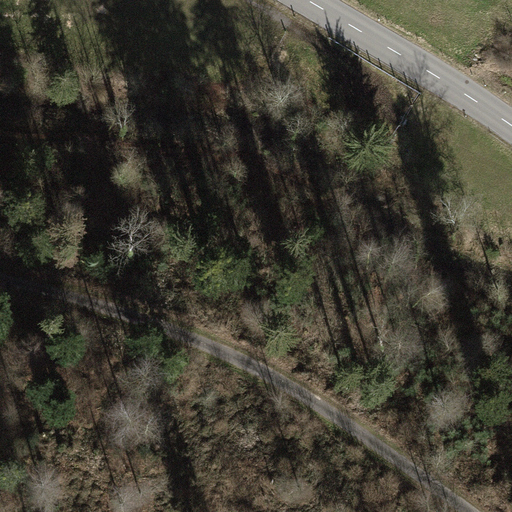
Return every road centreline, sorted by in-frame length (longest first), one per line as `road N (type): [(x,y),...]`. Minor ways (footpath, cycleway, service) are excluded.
road 1 (track): [(480,511),(250,364),(0,280)]
road 2 (tertiary): [(307,0),(511,125)]
